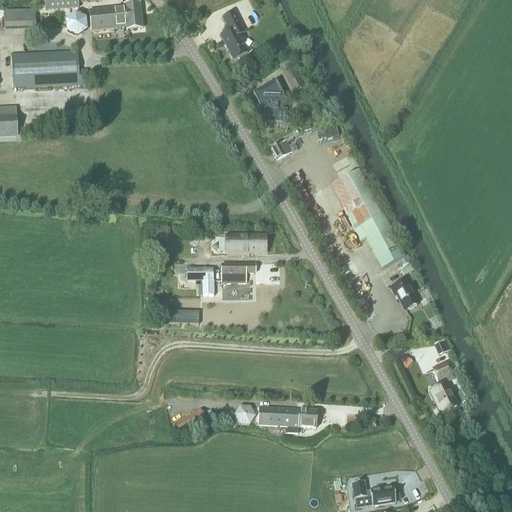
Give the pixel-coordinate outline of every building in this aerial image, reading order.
[(77,9),(77,4),(76,0),(44,0),(45,12),(77,9)] [(124,8),(89,12),(91,33),(126,29),(126,31),(142,29),(139,4),(123,6),(124,8)] [(34,12),(4,13),(5,30),(35,28),(34,12)] [(241,28),(233,12),(222,18),(229,31),(220,36),(229,53),(229,55),(231,58),(232,59),(233,60),(242,56),(239,49),(244,46),(236,31),(241,28)] [(67,22),(68,33),(77,38),(87,32),(86,20),(76,16),(67,22)] [(77,53),(11,57),(13,88),(88,84),(87,71),(78,71),(77,53)] [(294,70),(285,75),(294,91),(303,86),(294,70)] [(276,82),(253,94),(262,110),(262,124),(288,124),(288,111),(281,111),(281,106),(287,103),(276,82)] [(16,108),(0,108),(0,138),(17,138),(16,108)] [(310,127),(301,129),(302,135),(310,133),(312,133),(310,127)] [(336,129),(317,133),(319,143),(326,142),(326,144),(333,142),(339,140),(336,129)] [(358,174),(330,188),(353,235),(380,221),(358,174)] [(264,236),(224,237),(225,256),(265,256),(264,236)] [(254,266),(221,266),(221,285),(244,285),(244,275),(254,275),(254,266)] [(202,298),(212,298),(212,271),(187,271),(187,283),(202,283),(202,298)] [(396,298),(405,314),(419,307),(414,298),(415,296),(412,291),(410,291),(405,282),(390,290),(394,299),(396,298)] [(210,311),(210,325),(236,326),(236,312),(210,311)] [(442,343),(434,346),(439,357),(447,354),(442,343)] [(445,364),(432,370),(438,381),(438,380),(450,374),(445,364)] [(441,385),(430,391),(441,413),(457,405),(446,384),(453,381),(450,374),(438,380),(441,385)] [(249,409),(239,408),(234,417),(238,426),(249,427),(254,417),(249,409)] [(316,412),(258,409),(257,427),(286,429),(286,435),(297,436),(297,429),(315,430),(316,412)] [(207,427),(199,412),(174,426),(180,436),(191,430),(194,435),(207,427)] [(364,483),(352,485),(354,501),(370,498),(372,508),(396,504),(393,488),(366,493),(364,483)]
